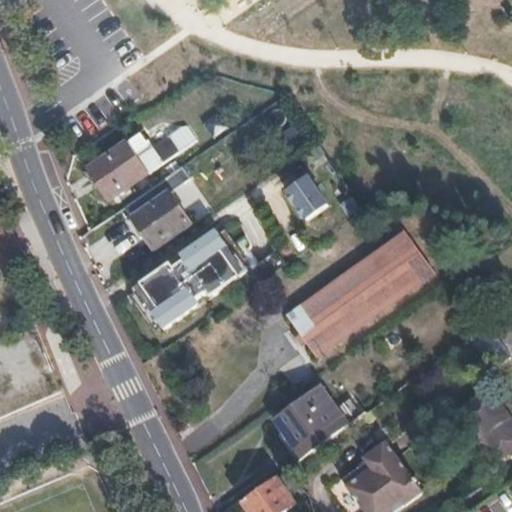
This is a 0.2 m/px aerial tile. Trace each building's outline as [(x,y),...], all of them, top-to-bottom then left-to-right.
[(222,115),(206,122),(212,138),(228,131),(222,115)] [(111,198),(175,154),(166,140),(154,150),(149,142),(146,145),(139,135),(92,169),(111,198)] [(171,194),(161,181),(122,208),(130,221),(171,194)] [(302,191),(273,210),(291,240),(321,222),(302,191)] [(192,224),(171,194),(130,221),(142,237),(146,234),(157,249),(192,224)] [(223,228),(133,288),(159,329),(250,270),(244,261),(223,228)] [(319,356),(435,273),(406,233),(290,316),(319,356)] [(296,461),(305,454),(350,422),(322,382),(268,421),(296,461)] [(511,422),(487,388),(457,410),(495,463),(511,449),(511,422)] [(397,511),(424,492),(398,457),(388,443),(366,460),(369,463),(344,481),(367,511),(397,511)] [(277,478),(243,503),(249,511),(287,511),(296,505),(277,478)]
